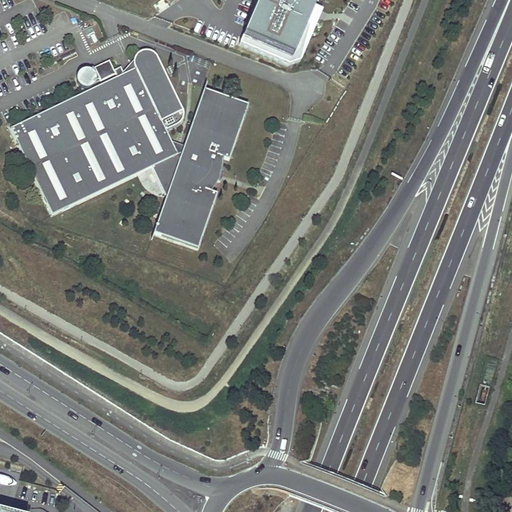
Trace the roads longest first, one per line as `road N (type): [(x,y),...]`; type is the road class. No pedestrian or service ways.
road 1 (trunk): [(499,0),(417,176),(301,348),(283,437),(262,474)]
road 2 (trunk): [(511,19),(310,511)]
road 3 (trunk): [(351,511),(511,120)]
road 4 (trunk): [(417,511),(511,155)]
road 5 (tertiary): [(233,485),(198,482),(162,466),(0,365)]
road 6 (unclassified): [(75,0),(306,86)]
road 7 (tertiary): [(0,390),(179,511)]
